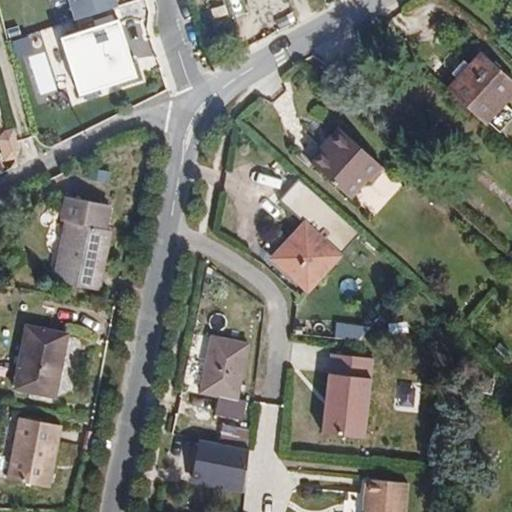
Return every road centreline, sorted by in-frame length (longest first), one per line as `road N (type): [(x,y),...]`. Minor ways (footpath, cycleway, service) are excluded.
road 1 (tertiary): [(203,103),(182,155),(109,511)]
road 2 (residential): [(0,186),(122,125),(203,103)]
road 3 (tertiary): [(203,103),(254,61),(367,0)]
